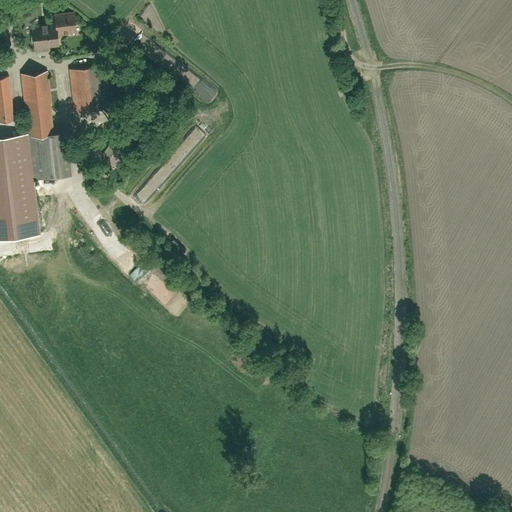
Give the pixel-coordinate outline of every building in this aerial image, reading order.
[(74,13),(52,15),(52,22),(30,25),(32,48),(57,46),(56,35),(75,33),(74,13)] [(114,81),(126,78),(123,62),(110,65),(114,81)] [(100,64),(69,69),(75,111),(107,106),(100,64)] [(45,72),(19,74),(26,134),(52,131),(45,72)] [(8,78),(0,78),(0,121),(11,120),(8,78)] [(26,134),(31,180),(70,176),(65,130),(52,131),(26,134)] [(134,142),(116,130),(100,155),(117,166),(134,142)] [(34,212),(35,224),(52,223),(52,212),(34,212)]
